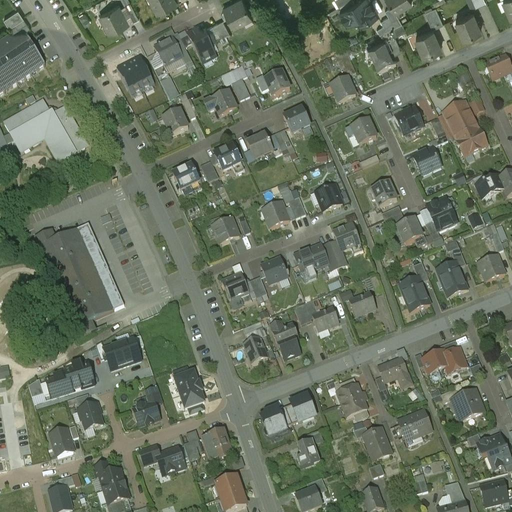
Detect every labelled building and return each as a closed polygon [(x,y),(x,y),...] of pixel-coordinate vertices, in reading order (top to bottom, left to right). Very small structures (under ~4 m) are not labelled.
[(173,0),(152,0),(154,3),(152,4),(157,13),(176,3),(173,0)] [(241,0),(223,9),(233,28),(243,23),(242,21),(251,17),(241,0)] [(378,15),(369,0),(360,0),(339,12),(345,22),(356,16),(361,24),(378,15)] [(411,0),(388,0),(392,6),(395,11),(412,1),(411,0)] [(484,0),(471,0),(475,8),(486,3),(484,0)] [(511,0),(503,0),(511,17),(511,0)] [(139,19),(130,3),(125,6),(133,22),(139,19)] [(127,25),(117,6),(101,15),(106,24),(104,25),(109,34),(127,25)] [(395,11),(392,6),(385,11),(389,17),(395,27),(402,24),(395,11)] [(435,7),(425,12),(433,29),(443,24),(435,7)] [(473,13),(456,20),(464,38),(481,31),(473,13)] [(389,17),(381,21),(383,26),(377,29),(380,35),(381,34),(392,29),(395,27),(389,17)] [(9,27),(16,37),(22,33),(29,28),(23,18),(9,27)] [(223,21),(217,24),(226,40),(231,37),(223,21)] [(226,40),(217,24),(212,26),(221,43),(226,40)] [(405,31),(402,24),(395,27),(392,29),(394,36),(395,36),(405,31)] [(206,27),(187,37),(192,46),(203,67),(216,60),(210,49),(216,46),(206,27)] [(392,29),(381,34),(384,41),(387,39),(394,36),(392,29)] [(433,31),(416,38),(424,57),(441,49),(433,31)] [(0,97),(45,67),(22,33),(16,37),(0,47),(0,97)] [(185,33),(178,37),(178,36),(178,35),(177,35),(185,50),(192,46),(187,37),(185,33)] [(395,36),(394,36),(387,39),(393,51),(395,56),(402,53),(395,36)] [(384,42),(367,50),(379,77),(396,70),(389,53),(393,51),(387,39),(384,41),(384,42)] [(173,41),(154,51),(160,61),(164,69),(183,60),(173,41)] [(348,57),(341,61),(349,78),(356,74),(348,57)] [(511,72),(506,59),(486,67),(493,83),(504,78),(506,84),(511,81),(511,72)] [(145,79),(135,61),(116,70),(125,87),(134,83),(135,85),(145,79)] [(160,61),(150,66),(159,82),(160,84),(170,80),(164,69),(160,61)] [(150,66),(143,69),(152,86),(159,82),(150,66)] [(223,75),(226,86),(247,80),(244,69),(223,75)] [(282,74),(265,82),(269,91),(273,100),(290,92),(282,74)] [(467,75),(461,78),(465,86),(472,83),(467,75)] [(265,82),(262,83),(261,80),(257,82),(262,94),(269,91),(265,82)] [(347,80),(331,88),(339,106),(356,99),(347,80)] [(250,99),(242,82),(237,84),(245,101),(250,99)] [(245,101),(237,84),(232,86),(240,103),(245,101)] [(228,94),(212,102),(216,111),(220,121),(237,113),(228,94)] [(478,100),(470,103),(476,115),(484,111),(478,100)] [(196,119),(188,102),(183,105),(190,122),(196,119)] [(212,102),(204,106),(208,115),(216,111),(212,102)] [(29,127),(11,137),(15,143),(20,153),(28,148),(29,151),(40,145),(39,143),(43,141),(47,142),(49,146),(48,147),(55,158),(57,156),(61,164),(85,151),(81,143),(84,141),(66,110),(54,117),(53,114),(50,116),(43,104),(23,116),(29,127)] [(465,104),(442,115),(456,144),(479,131),(465,104)] [(302,111),(284,120),(292,136),(304,130),(303,129),(309,126),(302,111)] [(414,111),(395,119),(403,137),(412,133),(413,134),(423,130),(414,111)] [(180,113),(163,121),(171,139),(188,131),(180,113)] [(11,137),(29,127),(23,116),(5,126),(11,137)] [(445,138),(438,121),(431,124),(439,141),(445,138)] [(368,122),(345,133),(349,141),(355,138),(359,148),(376,140),(368,122)] [(456,144),(455,144),(464,160),(488,147),(479,131),(456,144)] [(292,149),(284,132),(279,135),(287,152),(292,149)] [(3,140),(0,133),(0,162),(11,157),(7,148),(3,140)] [(287,152),(279,135),(274,137),(282,154),(287,152)] [(11,137),(3,140),(7,148),(15,143),(11,137)] [(266,137),(248,146),(255,161),(261,158),(261,160),(274,154),(266,137)] [(439,141),(429,145),(432,151),(448,144),(445,138),(439,141)] [(233,149),(215,157),(223,174),(232,170),(236,178),(245,174),(233,149)] [(432,151),(414,159),(422,178),(432,174),(431,172),(440,168),(432,151)] [(376,158),(360,166),(362,171),(379,163),(376,158)] [(219,181),(211,164),(206,167),(214,184),(219,181)] [(214,184),(206,167),(200,169),(208,186),(214,184)] [(192,169),(174,177),(181,192),(187,189),(187,190),(199,185),(192,169)] [(511,198),(511,173),(498,180),(504,192),(507,200),(511,198)] [(504,192),(498,180),(497,177),(473,188),(481,207),(494,202),(492,198),(504,192)] [(389,186),(374,192),(377,198),(375,199),(380,211),(397,203),(389,186)] [(336,188),(318,196),(321,205),(320,205),(324,215),(343,208),(336,188)] [(307,218),(300,201),(294,203),(301,220),(307,218)] [(445,202),(426,210),(433,225),(435,229),(445,225),(444,223),(453,219),(445,202)] [(301,220),(294,203),(289,205),(296,222),(301,220)] [(282,205),(265,212),(269,221),(267,221),(271,232),(290,224),(282,205)] [(398,210),(381,218),(384,223),(401,215),(398,210)] [(401,215),(384,223),(386,229),(396,224),(398,229),(405,226),(403,221),(401,215)] [(487,215),(481,217),(486,230),(492,227),(487,215)] [(345,220),(348,226),(357,222),(355,216),(345,220)] [(421,217),(415,220),(419,230),(425,228),(421,217)] [(244,219),(239,222),(246,238),(251,236),(244,219)] [(240,240),(232,221),(214,228),(218,237),(216,238),(220,248),(240,240)] [(398,229),(397,230),(403,242),(404,241),(407,247),(414,244),(417,251),(427,247),(423,239),(422,240),(414,222),(405,226),(398,229)] [(433,225),(426,228),(433,245),(440,242),(435,229),(433,225)] [(353,227),(333,235),(337,245),(341,255),(361,247),(353,227)] [(55,242),(51,233),(35,240),(79,341),(96,333),(92,323),(124,309),(88,228),(55,242)] [(497,235),(491,238),(498,255),(504,252),(497,235)] [(341,255),(337,245),(333,247),(340,264),(334,266),(337,273),(347,269),(341,255)] [(340,264),(333,247),(327,249),(334,266),(340,264)] [(334,266),(327,249),(322,251),(329,268),(334,266)] [(459,250),(453,253),(460,269),(466,267),(459,250)] [(315,252),(296,259),(303,277),(312,273),(313,275),(322,271),(315,252)] [(497,258),(478,265),(486,285),(505,277),(497,258)] [(281,262),(261,269),(269,289),(288,281),(281,262)] [(429,282),(422,265),(416,267),(423,285),(429,282)] [(334,266),(329,268),(331,275),(337,273),(334,266)] [(240,267),(232,270),(236,279),(242,277),(244,276),(240,267)] [(459,273),(442,280),(445,289),(444,290),(448,300),(467,292),(459,273)] [(236,279),(222,285),(232,311),(235,312),(241,310),(243,307),(240,301),(249,297),(245,287),(242,277),(236,279)] [(376,279),(371,281),(377,298),(383,295),(376,279)] [(267,298),(260,281),(255,283),(262,300),(267,298)] [(262,300),(255,283),(249,285),(253,295),(258,308),(264,306),(262,300)] [(422,287),(404,295),(408,304),(406,305),(410,315),(430,307),(422,287)] [(344,302),(354,300),(352,292),(342,295),(344,302)] [(369,296),(350,304),(355,318),(363,315),(364,316),(376,312),(369,296)] [(305,306),(300,309),(306,326),(312,324),(305,306)] [(306,326),(300,309),(294,311),(301,328),(306,326)] [(333,311),(313,319),(319,332),(327,329),(328,331),(339,326),(333,311)] [(261,325),(244,332),(246,337),(263,330),(261,325)] [(280,325),(271,329),(273,334),(283,331),(280,325)] [(273,334),(272,335),(279,351),(280,350),(290,346),(299,342),(293,327),(283,331),(273,334)] [(260,341),(244,347),(249,359),(251,359),(254,367),(268,361),(260,341)] [(134,342),(119,347),(127,369),(142,364),(134,342)] [(455,344),(439,351),(441,355),(442,359),(459,352),(455,344)] [(101,364),(107,362),(104,352),(102,345),(96,349),(101,364)] [(290,346),(280,350),(285,363),(295,359),(290,346)] [(107,362),(112,375),(127,369),(119,347),(104,352),(107,362)] [(459,352),(442,359),(447,370),(450,377),(467,370),(459,352)] [(441,355),(423,362),(429,377),(447,370),(442,359),(441,355)] [(425,369),(420,358),(415,360),(419,371),(425,369)] [(402,361),(378,370),(382,380),(384,386),(385,386),(398,381),(402,391),(412,387),(402,361)] [(55,381),(46,384),(51,402),(95,388),(87,366),(82,368),(81,365),(72,368),(73,370),(64,373),(66,378),(62,379),(62,377),(54,379),(55,381)] [(8,370),(0,371),(0,382),(10,380),(8,370)] [(196,374),(175,381),(180,397),(202,390),(196,374)] [(354,380),(340,386),(339,383),(328,388),(329,391),(337,395),(357,387),(354,380)] [(384,386),(382,380),(375,382),(380,394),(387,391),(385,386),(384,386)] [(39,382),(28,389),(32,400),(44,397),(39,382)] [(357,387),(337,395),(342,407),(366,398),(364,394),(361,395),(357,387)] [(158,390),(146,394),(150,407),(154,406),(155,409),(163,406),(158,390)] [(202,390),(180,397),(185,412),(207,406),(202,390)] [(457,391),(441,398),(444,406),(451,403),(451,402),(460,399),(457,391)] [(460,399),(451,402),(451,403),(455,411),(459,410),(464,423),(484,415),(475,393),(460,399)] [(76,401),(79,412),(92,409),(88,397),(76,401)] [(315,419),(307,398),(291,405),(292,408),(298,425),(299,425),(315,419)] [(366,398),(342,407),(347,420),(354,417),(367,412),(364,403),(367,401),(366,398)] [(144,407),(138,409),(138,411),(134,413),(139,430),(147,427),(147,429),(154,426),(153,425),(160,423),(155,409),(154,406),(150,407),(145,409),(144,407)] [(79,412),(77,413),(81,424),(82,424),(85,433),(103,428),(98,414),(99,413),(98,407),(92,409),(79,412)] [(292,408),(285,411),(292,427),(298,425),(292,408)] [(277,410),(267,414),(269,417),(262,420),(266,430),(264,433),(266,437),(269,438),(269,439),(286,432),(285,430),(278,413),(277,410)] [(285,411),(278,413),(285,430),(292,427),(285,411)] [(367,412),(354,417),(356,423),(369,418),(367,412)] [(425,414),(398,424),(400,427),(404,440),(406,444),(432,433),(425,414)] [(400,427),(390,431),(395,444),(404,440),(400,427)] [(75,429),(70,431),(73,442),(79,440),(75,429)] [(366,429),(354,433),(357,441),(364,438),(363,438),(369,436),(366,429)] [(369,436),(363,438),(364,438),(370,453),(373,452),(377,462),(391,456),(381,431),(369,436)] [(66,432),(50,436),(58,460),(74,456),(66,432)] [(320,433),(305,439),(307,445),(313,443),(313,444),(322,440),(320,433)] [(224,434),(202,441),(211,465),(232,458),(224,434)] [(478,437),(467,441),(471,450),(477,447),(482,445),(478,437)] [(482,445),(477,447),(483,461),(488,459),(506,452),(500,438),(482,445)] [(307,445),(297,448),(301,459),(297,461),(301,472),(320,465),(313,444),(313,443),(307,445)] [(200,460),(195,444),(184,447),(190,463),(200,460)] [(156,449),(139,454),(144,468),(158,464),(156,458),(159,457),(156,449)] [(159,457),(156,458),(158,464),(160,470),(163,469),(167,477),(168,477),(169,478),(175,476),(175,474),(185,471),(178,451),(170,453),(169,453),(165,454),(165,455),(159,457)] [(506,452),(488,459),(494,473),(505,469),(511,465),(511,463),(507,452),(506,452)] [(440,462),(431,465),(433,474),(443,471),(440,462)] [(109,465),(94,471),(97,481),(100,480),(100,479),(112,475),(109,465)] [(380,466),(369,470),(373,481),(385,477),(380,466)] [(112,475),(100,479),(100,480),(104,493),(125,487),(121,472),(112,475)] [(450,472),(440,475),(442,486),(453,483),(450,472)] [(237,479),(216,486),(221,501),(242,493),(237,479)] [(322,481),(307,487),(310,494),(314,492),(315,495),(326,490),(322,481)] [(425,482),(414,485),(417,496),(428,493),(425,482)] [(503,483),(481,488),(486,509),(508,503),(506,494),(503,483)] [(458,485),(445,489),(448,498),(450,498),(452,507),(460,505),(458,496),(462,495),(458,485)] [(125,487),(104,493),(108,507),(109,508),(122,503),(130,501),(125,487)] [(71,511),(67,491),(49,495),(52,511),(71,511)] [(377,491),(361,496),(366,511),(381,511),(384,511),(377,491)] [(310,494),(296,499),(301,511),(312,511),(321,509),(315,495),(314,492),(310,494)] [(242,493),(221,501),(224,511),(235,511),(247,508),(242,493)] [(452,507),(437,511),(467,511),(465,504),(462,495),(458,496),(460,505),(452,507)] [(125,511),(122,503),(109,508),(108,507),(107,507),(108,511),(125,511)]
